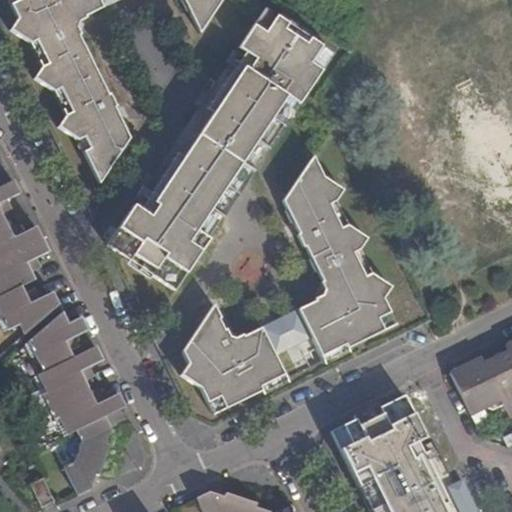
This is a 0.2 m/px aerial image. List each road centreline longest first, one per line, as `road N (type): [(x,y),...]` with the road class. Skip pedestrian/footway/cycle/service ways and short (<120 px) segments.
road 1 (residential): [(0,107),(185,475)]
road 2 (residential): [(419,360),(476,466),(511,484)]
road 3 (residential): [(419,360),(280,431)]
